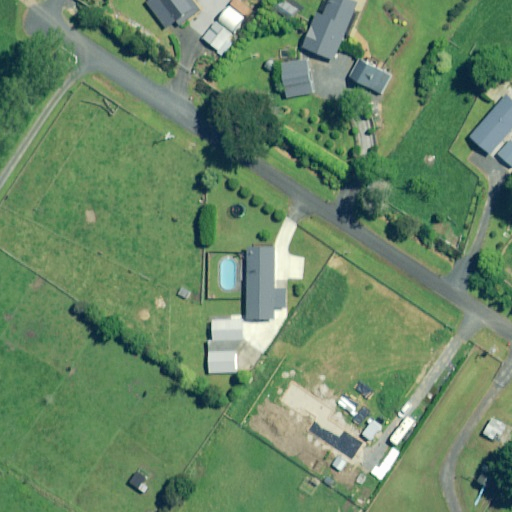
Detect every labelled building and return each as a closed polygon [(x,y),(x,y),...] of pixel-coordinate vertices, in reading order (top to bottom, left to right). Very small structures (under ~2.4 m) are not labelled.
[(150,0),(148,3),(165,26),(175,19),(180,26),(200,11),(191,0),(150,0)] [(251,9),(239,0),(234,0),(231,5),(245,17),(251,9)] [(297,10),(281,0),(277,0),(273,8),(291,20),(297,10)] [(357,3),(349,0),(329,0),(322,16),(317,13),(302,47),(332,60),(357,3)] [(231,34),(216,23),(204,38),(219,50),(231,34)] [(390,74),(359,59),(350,78),(380,93),(390,74)] [(314,93),(309,61),(283,66),(288,97),(314,93)] [(511,129),(511,100),(507,95),(471,138),(491,155),(511,129)] [(511,141),(510,140),(498,154),(511,166),(511,141)] [(247,319),(273,320),(273,308),(284,309),(284,288),(273,288),(274,249),(248,249),(247,319)] [(243,339),(243,321),(210,321),(212,341),(243,339)] [(199,335),(184,335),(184,346),(200,345),(199,335)] [(208,353),(208,373),(236,372),(235,352),(208,353)] [(331,411),(290,384),(278,402),(311,423),(304,433),(349,461),(360,444),(325,421),(331,411)] [(493,417),(482,434),(498,444),(509,427),(493,417)] [(476,443),(471,452),(496,465),(500,457),(476,443)] [(137,471),(129,483),(145,494),(150,487),(144,483),(148,479),(137,471)]
